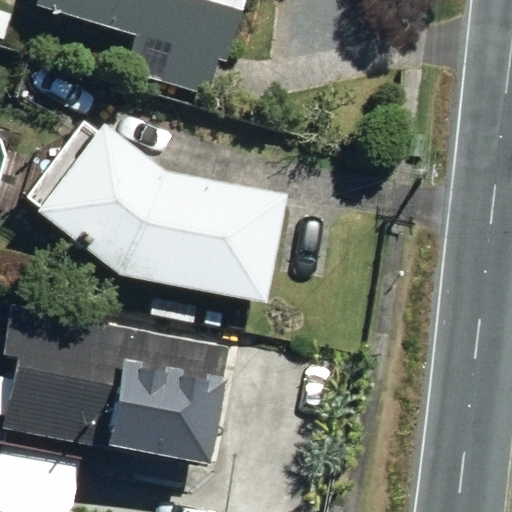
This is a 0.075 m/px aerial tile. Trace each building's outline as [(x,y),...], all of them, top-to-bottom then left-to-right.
[(99,71),(183,93),(192,61),(199,62),(215,0),(2,0),(0,7),(108,36),(99,71)] [(113,266),(264,294),(283,188),(166,165),(91,112),(25,204),(113,266)] [(1,418),(205,456),(226,341),(8,300),(0,342),(0,347),(16,351),(1,418)] [(299,373),(329,378),(333,360),(303,356),(299,373)] [(0,505),(34,511),(69,511),(80,458),(0,442),(0,505)]
